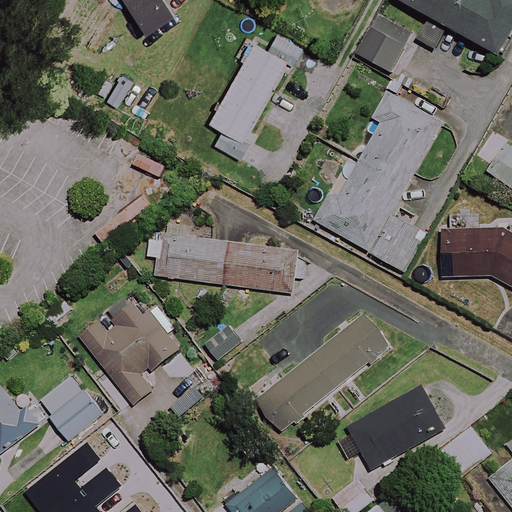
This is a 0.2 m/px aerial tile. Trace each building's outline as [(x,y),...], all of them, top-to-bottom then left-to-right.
[(175,16),(164,0),(123,0),(148,35),(175,16)] [(500,57),(511,34),(511,0),(396,0),(430,19),(419,40),(437,50),(449,29),(500,57)] [(413,36),(381,17),(360,55),(391,73),(413,36)] [(287,62),(255,44),(210,124),(222,130),(214,145),(242,161),(250,146),(242,142),(287,62)] [(444,124),(388,92),(364,134),(373,139),(343,191),(335,186),(315,220),(407,273),(428,236),(391,215),(444,124)] [(511,146),(507,143),(487,174),(511,190),(511,146)] [(511,234),(504,231),(444,232),(445,276),(492,277),(511,286),(511,234)] [(168,235),(167,242),(152,240),(150,258),(160,259),(157,277),(293,294),(299,251),(168,235)] [(184,349),(138,292),(82,337),(136,406),(155,391),(145,379),(184,349)] [(394,345),(369,314),(259,402),(284,433),(394,345)] [(245,346),(231,327),(207,345),(221,364),(245,346)] [(0,456),(36,428),(1,384),(0,384),(0,456)] [(449,429),(425,387),(350,430),(374,472),(449,429)] [(104,416),(87,393),(54,419),(72,442),(104,416)] [(494,454),(474,429),(444,452),(464,477),(494,454)] [(511,443),(509,447),(511,450),(511,461),(490,479),(511,505),(511,443)] [(276,469),(230,507),(234,511),(284,511),(300,498),(276,469)] [(360,511),(373,503),(357,482),(334,498),(344,511),(360,511)] [(159,511),(142,489),(111,511),(159,511)] [(71,511),(61,498),(42,511),(71,511)]
